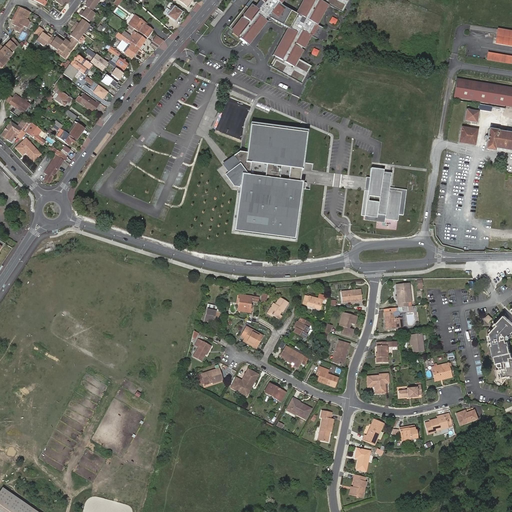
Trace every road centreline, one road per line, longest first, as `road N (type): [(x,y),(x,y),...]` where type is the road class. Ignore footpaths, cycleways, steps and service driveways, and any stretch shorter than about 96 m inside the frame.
road 1 (tertiary): [(354,259),(243,270),(65,217)]
road 2 (tertiary): [(58,198),(110,122),(213,1)]
road 3 (track): [(67,511),(71,494),(100,482),(140,447),(156,417),(155,389)]
road 4 (residential): [(374,268),(349,402)]
